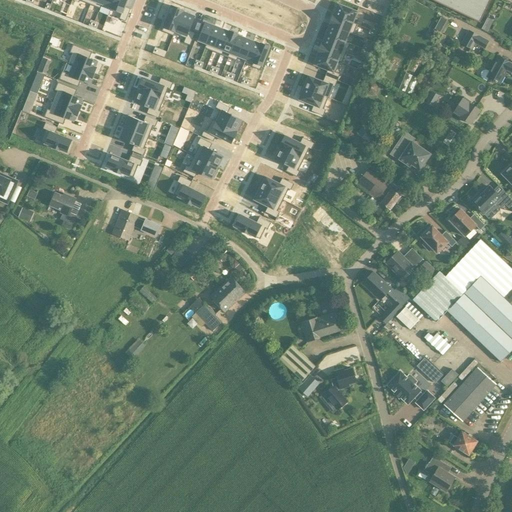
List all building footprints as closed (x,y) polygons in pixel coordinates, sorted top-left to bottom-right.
[(114,0),(111,7),(122,12),(119,18),(126,21),(130,9),(124,6),(126,0),(114,0)] [(432,0),(480,22),(490,0),(432,0)] [(333,15),(352,23),(357,12),(338,4),(334,15),(333,14),(333,15)] [(163,26),(175,31),(183,11),(184,10),(172,6),(163,26)] [(194,16),(183,11),(175,31),(186,35),(184,42),(190,44),(195,32),(189,30),(194,16)] [(352,23),(333,15),(329,24),(349,32),(352,23)] [(438,16),(433,29),(441,32),(446,20),(438,16)] [(199,40),(207,43),(214,25),(206,22),(199,40)] [(329,25),(326,34),(345,42),(349,32),(329,24),(329,25)] [(222,29),(214,25),(207,43),(215,46),(222,29)] [(215,46),(222,49),(229,32),(229,31),(222,29),(215,46)] [(229,32),(222,49),(230,53),(237,35),(238,35),(238,34),(229,31),(229,32)] [(488,42),(468,31),(461,45),(470,50),(474,44),(484,50),(488,42)] [(341,51),(345,42),(326,34),(322,43),(321,43),(341,51)] [(237,35),(230,53),(238,56),(245,38),(238,35),(237,35)] [(245,38),(238,56),(246,59),(253,41),(245,38)] [(261,44),(260,44),(253,41),(246,59),(253,62),(261,44)] [(261,44),(253,62),(262,65),(269,46),(260,43),(260,44),(261,44)] [(341,51),(321,43),(318,53),(337,61),(341,51)] [(77,55),(73,64),(94,72),(96,67),(95,67),(97,61),(89,58),(92,51),(73,44),(70,52),(77,55)] [(167,51),(155,46),(152,52),(164,57),(167,51)] [(327,69),(325,76),(337,80),(340,74),(333,72),(337,61),(318,53),(314,64),(327,69)] [(494,64),(490,71),(488,70),(485,70),(483,70),(481,72),(480,75),(481,77),(483,79),(486,81),(488,78),(499,84),(507,71),(511,73),(511,64),(495,55),(491,63),(494,64)] [(92,78),(94,72),(73,64),(69,74),(62,71),(59,79),(78,86),(81,80),(89,83),(91,77),(92,78)] [(412,90),(416,76),(404,73),(400,87),(412,90)] [(305,80),(302,87),(323,95),(328,84),(335,87),(337,80),(325,76),(323,82),(309,76),(306,81),(305,80)] [(164,86),(170,88),(173,82),(161,77),(158,83),(143,77),(138,89),(139,90),(139,89),(159,97),(164,86)] [(62,92),(58,102),(79,110),(81,105),(80,104),(82,99),(74,96),(77,89),(58,81),(55,89),(62,92)] [(436,84),(425,103),(434,108),(444,88),(436,84)] [(319,107),(323,95),(302,87),(300,93),(301,94),(299,99),(313,105),(311,111),(323,116),(325,109),(319,107)] [(139,89),(139,90),(135,101),(149,107),(147,113),(159,117),(161,111),(155,109),(159,97),(139,89)] [(235,131),(235,130),(241,120),(227,113),(230,107),(219,101),(216,107),(222,110),(216,121),(235,131)] [(79,110),(58,102),(54,111),(47,108),(44,116),(63,124),(66,117),(73,120),(76,115),(77,115),(79,110)] [(461,117),(460,118),(470,124),(479,111),(469,104),(466,109),(459,104),(454,112),(461,117)] [(124,127),(144,135),(149,123),(155,126),(158,120),(146,115),(143,121),(129,115),(128,117),(127,117),(124,125),(125,125),(124,127)] [(211,132),(204,129),(201,135),(213,141),(216,135),(231,143),(236,131),(235,130),(235,131),(216,121),(211,132)] [(67,152),(72,140),(55,133),(58,127),(46,122),(43,128),(50,131),(45,143),(53,146),(52,147),(59,150),(60,149),(67,152)] [(132,150),(144,155),(146,149),(139,146),(144,135),(124,127),(120,138),(134,144),(132,150)] [(374,148),(381,137),(368,128),(361,139),(374,148)] [(411,164),(420,170),(430,155),(411,142),(413,139),(405,133),(397,145),(402,148),(395,157),(410,167),(411,164)] [(305,145),(311,149),(314,143),(302,137),(299,143),(285,135),(279,147),(280,147),(299,156),(305,145)] [(212,143),(200,137),(197,143),(204,146),(198,157),(217,167),(223,156),(209,149),(212,143)] [(280,147),(274,158),(288,165),(285,171),(297,176),(300,171),(293,167),(299,156),(280,147)] [(111,154),(106,166),(114,169),(114,170),(120,173),(121,172),(129,175),(133,163),(140,166),(143,160),(131,155),(128,161),(111,154)] [(216,168),(217,167),(198,157),(192,168),(186,165),(183,171),(195,177),(198,171),(211,178),(212,176),(214,177),(218,169),(216,168)] [(511,164),(502,174),(511,184),(511,186),(510,185),(510,186),(511,187),(511,164)] [(388,185),(368,170),(357,184),(377,200),(378,198),(382,201),(381,203),(390,210),(396,203),(397,204),(401,198),(400,197),(401,197),(397,194),(400,190),(390,182),(388,185)] [(0,200),(7,204),(15,187),(8,184),(10,179),(2,175),(1,177),(0,176),(0,200)] [(192,181),(180,175),(177,181),(184,184),(178,196),(185,200),(185,201),(191,204),(192,203),(199,207),(205,195),(189,187),(192,181)] [(293,183),(282,177),(279,183),(265,176),(263,181),(261,180),(258,187),(279,197),(284,186),(291,189),(293,183)] [(273,208),(279,197),(258,187),(255,193),(257,194),(254,199),(268,205),(265,211),(276,217),(279,211),(273,208)] [(511,204),(511,199),(503,190),(498,195),(489,187),(481,195),(479,194),(473,200),(474,201),(473,203),(479,208),(477,210),(483,215),(484,214),(486,215),(491,210),(495,214),(505,204),(509,208),(511,204)] [(65,224),(72,227),(76,216),(70,213),(76,199),(67,196),(66,198),(55,193),(49,206),(61,211),(60,213),(62,214),(60,220),(66,222),(65,224)] [(310,214),(321,226),(331,217),(328,213),(333,209),(325,201),(310,214)] [(19,216),(28,220),(32,211),(23,207),(19,216)] [(454,216),(449,220),(465,237),(476,226),(480,230),(485,226),(474,215),(470,219),(460,210),(459,211),(457,210),(452,215),(454,216)] [(112,234),(129,241),(135,226),(142,228),(141,230),(156,237),(160,226),(146,220),(145,222),(138,219),(138,217),(122,211),(112,234)] [(267,228),(270,222),(259,216),(256,222),(240,214),(234,225),(241,229),(241,230),(247,234),(248,232),(255,236),(261,225),(267,228)] [(422,236),(421,237),(426,242),(423,245),(429,252),(432,249),(437,253),(447,243),(451,247),(456,243),(446,232),(441,236),(432,227),(431,228),(430,227),(421,235),(422,236)] [(511,239),(507,235),(501,241),(509,249),(511,245),(511,239)] [(511,306),(509,304),(511,300),(506,295),(511,288),(511,269),(480,239),(445,277),(439,271),(412,300),(436,322),(447,311),(501,362),(501,361),(511,351),(511,306)] [(177,244),(174,241),(166,251),(171,255),(178,248),(177,244)] [(173,254),(184,265),(192,257),(181,247),(173,254)] [(398,253),(387,264),(400,277),(415,262),(409,255),(404,259),(398,253)] [(418,268),(428,278),(435,271),(425,261),(418,268)] [(391,288),(373,272),(362,284),(379,300),(391,288)] [(210,297),(224,312),(245,293),(231,278),(210,297)] [(394,295),(401,301),(405,296),(398,290),(394,295)] [(205,324),(212,331),(221,322),(205,305),(195,313),(203,321),(202,322),(204,325),(205,324)] [(409,329),(419,320),(405,307),(396,317),(409,329)] [(322,336),(340,330),(335,313),(317,319),(317,317),(301,323),(307,343),(323,338),(322,336)] [(422,335),(449,363),(454,359),(426,330),(422,335)] [(137,338),(126,348),(133,355),(143,345),(137,338)] [(280,356),(303,378),(316,364),(293,342),(280,356)] [(433,382),(441,374),(423,356),(415,365),(433,382)] [(333,387),(324,394),(320,398),(333,414),(337,411),(347,402),(338,391),(340,389),(349,386),(348,384),(356,382),(352,368),(344,371),(343,369),(335,371),(337,378),(331,380),(333,387)] [(444,405),(463,421),(496,385),(477,368),(444,405)] [(446,387),(457,375),(451,370),(440,382),(446,387)] [(399,372),(387,386),(407,404),(413,398),(417,401),(415,403),(423,410),(434,398),(426,391),(423,395),(419,391),(420,391),(413,385),(416,382),(409,375),(406,378),(399,372)] [(311,373),(304,382),(313,390),(320,381),(311,373)] [(420,439),(423,434),(414,428),(411,433),(420,439)] [(468,435),(464,432),(462,431),(458,437),(454,435),(449,442),(468,455),(477,441),(468,436),(468,435)] [(430,481),(446,491),(455,477),(444,470),(448,465),(434,456),(425,470),(434,475),(430,481)] [(408,458),(402,468),(407,471),(413,461),(408,458)]
